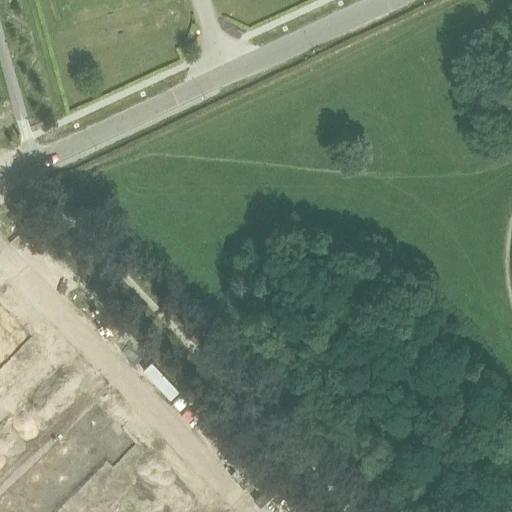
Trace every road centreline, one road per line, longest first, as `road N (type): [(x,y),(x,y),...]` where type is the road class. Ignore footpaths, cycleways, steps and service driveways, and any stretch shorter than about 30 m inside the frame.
road 1 (residential): [(0,245),(256,511)]
road 2 (tertiary): [(0,178),(223,74)]
road 3 (tertiary): [(223,74),(382,0)]
